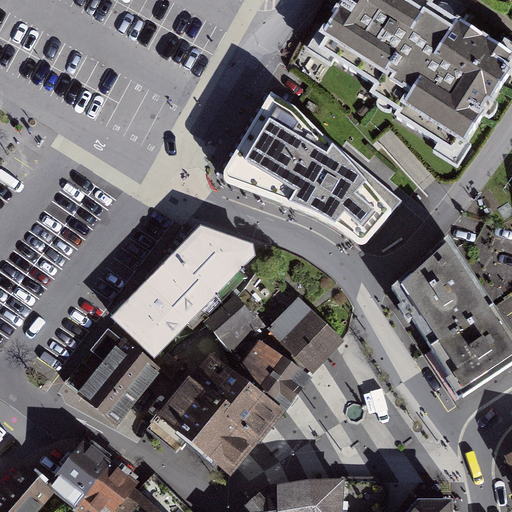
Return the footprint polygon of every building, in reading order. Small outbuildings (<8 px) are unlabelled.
[(511,73),(511,61),(412,0),(339,0),(302,60),(459,158),(511,73)] [(295,112),(272,100),(228,176),(228,181),(230,184),(254,192),(294,210),(320,221),(344,232),(361,247),(365,248),(380,229),(402,206),(345,157),(295,112)] [(110,328),(155,369),(256,266),(254,254),(201,235),(110,328)] [(511,341),(450,246),(394,294),(448,387),(460,408),(511,375),(511,341)] [(344,347),(298,301),(267,333),(313,378),(324,367),(344,347)] [(259,328),(237,304),(208,329),(230,354),(259,328)] [(114,423),(156,372),(117,341),(76,392),(114,423)] [(310,385),(262,348),(235,382),(283,419),(293,407),(310,385)] [(235,382),(209,362),(158,426),(204,462),(232,484),(267,440),(283,419),(235,382)] [(69,504),(107,461),(98,453),(79,436),(41,480),(69,504)] [(77,511),(106,511),(132,482),(126,476),(107,461),(69,504),(77,511)] [(57,511),(26,473),(0,494),(0,511),(57,511)] [(243,511),(384,511),(389,509),(387,491),(355,482),(287,488),(243,511)] [(157,511),(133,490),(112,511),(157,511)]
